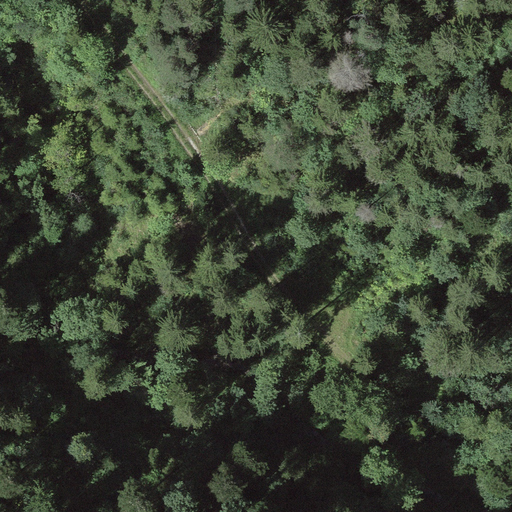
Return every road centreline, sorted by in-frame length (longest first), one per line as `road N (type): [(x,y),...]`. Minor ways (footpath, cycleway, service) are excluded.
road 1 (track): [(511,407),(352,372),(281,294),(177,122),(79,0)]
road 2 (track): [(511,261),(287,208),(210,177)]
